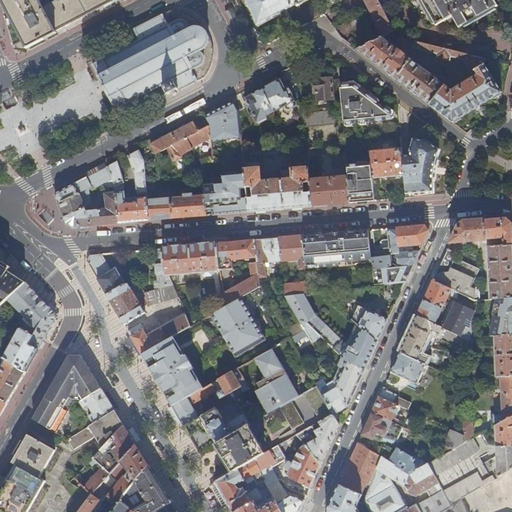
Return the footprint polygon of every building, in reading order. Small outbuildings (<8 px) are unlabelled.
[(4,0),(29,46),(56,31),(115,0),(60,0),(44,8),(40,0),(4,0)] [(300,4),(306,0),(246,0),(260,25),(280,14),(296,6),(297,8),(301,6),(300,4)] [(363,0),(383,37),(395,31),(378,0),(363,0)] [(498,6),(494,0),(454,0),(453,1),(451,0),(420,0),(436,26),(452,17),(460,28),(498,6)] [(239,24),(231,10),(225,13),(232,27),(239,24)] [(162,86),(166,94),(168,96),(171,94),(172,96),(173,97),(175,96),(176,94),(175,92),(177,91),(178,92),(204,79),(206,76),(210,71),(212,66),(213,56),(213,50),(211,42),(206,30),(201,24),(194,18),(189,15),(178,11),(169,12),(134,31),(138,39),(139,41),(100,62),(92,66),(103,86),(115,111),(134,101),(162,86)] [(382,38),(357,51),(385,71),(418,97),(453,123),(481,105),(502,93),(484,64),(486,59),(398,38),(397,43),(397,44),(434,52),(439,53),(438,56),(439,57),(448,60),(450,59),(450,56),(465,59),(472,71),(474,71),(475,71),(478,75),(452,91),(382,38)] [(272,85),(263,90),(274,112),(285,106),(287,109),(288,109),(294,106),(295,105),(291,97),(292,96),(288,89),(285,91),(279,82),(277,79),(271,83),(272,85)] [(340,86),(339,80),(332,80),(332,79),(313,81),(314,94),(318,94),(318,101),(333,100),(333,94),(341,93),(340,86)] [(367,122),(364,93),(361,93),(360,95),(356,92),(357,91),(356,86),(355,85),(340,86),(341,93),(343,124),(367,122)] [(365,93),(364,92),(356,86),(357,91),(356,92),(360,95),(361,93),(364,93),(365,93)] [(274,112),(263,90),(245,99),(251,110),(248,112),(250,116),(253,115),(258,122),(266,118),(265,116),(274,112)] [(365,93),(364,93),(367,122),(392,120),(391,113),(365,93)] [(0,173),(48,224),(54,219),(0,158),(0,113),(19,104),(15,98),(0,105),(0,173)] [(238,111),(234,103),(206,118),(211,126),(211,138),(212,141),(241,139),(238,111)] [(334,111),(303,115),(305,128),(335,124),(334,111)] [(193,123),(173,134),(178,143),(201,131),(200,129),(197,130),(193,123)] [(28,132),(25,125),(19,128),(22,135),(28,132)] [(211,138),(211,126),(201,131),(178,143),(162,151),(165,156),(170,153),(174,162),(182,158),(181,156),(193,149),(192,148),(211,138)] [(178,143),(173,134),(152,145),(155,152),(153,153),(154,156),(162,151),(178,143)] [(404,176),(406,194),(434,191),(433,183),(434,171),(436,160),(440,150),(428,141),(415,139),(411,150),(411,156),(402,156),(404,176)] [(281,154),(279,147),(262,149),(263,156),(281,154)] [(319,148),(307,149),(309,165),(313,165),(312,156),(320,156),(319,148)] [(402,156),(402,148),(370,151),(371,165),(373,179),(404,176),(402,156)] [(145,161),(139,151),(128,157),(135,175),(138,200),(137,200),(137,202),(126,204),(126,201),(124,183),(117,163),(108,168),(116,188),(117,194),(120,224),(135,223),(149,222),(148,202),(147,191),(146,186),(145,161)] [(334,167),(347,166),(346,154),(338,154),(332,155),(334,167)] [(363,202),(375,201),(373,179),(371,165),(347,166),(348,177),(350,203),(363,202)] [(289,209),(313,207),(311,181),(309,166),(295,167),(296,170),(282,171),(282,181),(262,182),(261,169),(245,171),(246,176),(247,189),(249,199),(250,213),(289,209)] [(108,168),(55,195),(67,224),(74,229),(81,228),(108,225),(120,224),(117,194),(106,195),(107,210),(87,212),(86,209),(87,206),(91,204),(89,189),(91,188),(93,190),(104,184),(107,189),(116,188),(108,168)] [(335,205),(350,203),(348,177),(341,178),(340,176),(339,175),(332,176),(331,177),(331,179),(311,181),(313,207),(335,205)] [(228,215),(250,213),(249,199),(243,199),(242,189),(247,189),(246,176),(223,177),(223,179),(204,180),(205,196),(207,216),(228,215)] [(194,217),(207,216),(205,196),(193,197),(192,196),(184,197),(184,198),(148,202),(149,222),(161,221),(194,217)] [(458,226),(451,243),(503,238),(504,242),(501,243),(501,246),(488,247),(490,299),(497,298),(511,297),(511,230),(511,223),(506,218),(494,219),(474,221),(465,222),(458,226)] [(413,246),(423,245),(429,231),(426,226),(415,227),(397,228),(400,253),(391,254),(393,267),(413,264),(414,264),(420,251),(413,251),(413,246)] [(400,253),(397,228),(391,229),(388,229),(389,240),(390,247),(382,248),(381,246),(375,246),(376,252),(382,252),(384,251),(385,255),(391,254),(400,253)] [(373,257),(369,230),(356,232),(356,233),(342,235),(342,233),(332,234),(332,236),(328,236),(318,237),(318,235),(303,237),(306,266),(321,265),(341,263),(373,260),(373,257)] [(306,266),(303,237),(293,238),(279,239),(282,262),(300,260),(301,269),(306,269),(306,266)] [(282,262),(279,239),(269,240),(255,241),(257,258),(258,263),(260,278),(268,278),(265,264),(282,262)] [(390,247),(389,240),(383,241),(381,243),(381,246),(382,248),(390,247)] [(257,258),(255,241),(236,243),(217,245),(220,271),(233,270),(233,260),(257,258)] [(220,271),(217,245),(205,246),(163,250),(166,275),(170,275),(182,274),(188,274),(203,273),(204,276),(212,276),(212,272),(220,271)] [(166,275),(163,250),(155,250),(156,274),(158,276),(159,282),(161,281),(162,289),(174,286),(170,275),(166,275)] [(459,250),(447,250),(433,281),(474,300),(478,300),(483,299),(483,291),(477,288),(477,270),(455,260),(459,250)] [(393,267),(391,254),(385,255),(384,251),(382,252),(383,255),(373,257),(373,260),(373,263),(374,270),(393,267)] [(112,272),(102,255),(90,256),(87,262),(98,279),(107,297),(126,286),(116,269),(112,272)] [(0,307),(0,308),(9,300),(25,283),(11,274),(8,272),(11,267),(0,259),(0,307)] [(261,280),(260,278),(258,263),(252,264),(254,278),(252,279),(245,283),(224,294),(227,307),(242,298),(262,287),(261,284),(261,280)] [(413,264),(393,267),(374,270),(376,286),(389,284),(394,283),(406,282),(409,273),(413,264)] [(471,319),(475,311),(476,311),(478,300),(474,300),(433,281),(426,297),(417,316),(460,335),(465,325),(463,324),(467,317),(471,319)] [(307,282),(284,285),(286,297),(302,294),(308,294),(307,282)] [(29,344),(38,349),(43,341),(45,338),(56,318),(55,313),(40,297),(28,286),(25,283),(9,300),(22,315),(21,316),(23,319),(25,317),(33,326),(26,331),(34,336),(29,344)] [(174,286),(162,289),(144,294),(138,283),(130,285),(126,286),(107,297),(115,310),(125,326),(146,314),(142,307),(136,297),(138,296),(142,298),(143,298),(147,304),(150,303),(151,306),(180,299),(174,286)] [(394,283),(389,284),(386,291),(390,293),(394,283)] [(227,307),(224,294),(216,296),(220,311),(227,307)] [(302,294),(286,297),(289,304),(302,325),(306,322),(316,332),(343,357),(348,361),(366,370),(372,355),(378,342),(378,341),(363,329),(356,343),(352,341),(348,345),(320,319),(302,294)] [(142,307),(147,304),(143,298),(142,298),(138,296),(136,297),(142,307)] [(511,297),(497,298),(490,337),(495,336),(511,335),(511,297)] [(227,307),(220,311),(213,315),(216,322),(219,321),(223,328),(220,329),(228,344),(231,342),(235,350),(232,351),(236,358),(266,340),(256,322),(255,322),(252,317),(253,316),(242,298),(227,307)] [(387,324),(389,320),(359,306),(353,320),(363,329),(378,341),(380,337),(381,337),(387,324)] [(465,325),(460,335),(468,339),(471,339),(476,311),(475,311),(471,319),(467,317),(463,324),(465,325)] [(174,337),(192,327),(186,314),(161,328),(157,330),(158,330),(159,333),(150,338),(148,336),(141,324),(128,332),(134,341),(142,356),(174,337)] [(460,335),(417,316),(410,331),(400,353),(426,365),(429,358),(422,355),(433,330),(465,345),(467,345),(468,339),(460,335)] [(306,322),(302,325),(305,330),(307,335),(308,336),(316,332),(306,322)] [(3,358),(26,371),(33,359),(38,349),(29,344),(34,336),(26,331),(21,329),(20,330),(3,358)] [(307,335),(305,330),(295,336),(297,339),(304,335),(305,336),(307,335)] [(511,335),(495,336),(497,377),(501,376),(511,375),(511,335)] [(295,336),(291,339),(289,340),(292,345),(297,342),(297,339),(295,336)] [(185,356),(174,337),(142,356),(144,359),(147,364),(158,382),(172,407),(204,389),(193,370),(195,369),(187,355),(185,356)] [(274,348),(238,369),(249,387),(259,374),(282,361),(274,348)] [(426,365),(400,353),(392,372),(418,383),(425,367),(428,369),(429,366),(426,365)] [(0,399),(7,403),(17,387),(26,371),(3,358),(0,356),(0,365),(2,367),(0,370),(0,399)] [(50,388),(33,419),(56,433),(74,402),(81,402),(101,389),(91,372),(82,357),(69,356),(54,381),(50,388)] [(348,361),(343,357),(339,364),(339,366),(341,368),(344,369),(336,384),(339,389),(349,406),(359,383),(366,370),(348,361)] [(334,381),(336,384),(344,369),(341,368),(334,381)] [(204,389),(172,407),(179,418),(184,427),(205,415),(202,409),(204,408),(199,401),(216,391),(218,394),(217,395),(220,400),(227,396),(230,401),(235,397),(250,389),(249,387),(238,369),(229,375),(204,389)] [(463,380),(478,379),(477,370),(462,372),(463,380)] [(511,375),(501,376),(503,418),(500,420),(501,423),(511,417),(511,375)] [(331,391),(323,397),(333,415),(334,416),(342,410),(349,406),(339,389),(336,384),(334,381),(328,385),(331,391)] [(317,387),(280,408),(297,436),(298,436),(313,427),(320,423),(333,415),(323,397),(317,387)] [(413,401),(384,388),(380,397),(399,406),(409,409),(413,401)] [(108,399),(101,389),(81,402),(85,410),(89,407),(93,414),(90,417),(94,424),(115,411),(108,399)] [(251,425),(235,397),(230,401),(205,415),(184,427),(186,429),(200,454),(217,445),(218,444),(251,425)] [(399,406),(380,397),(376,405),(373,413),(392,422),(399,406)] [(94,424),(68,440),(75,450),(96,437),(98,441),(95,442),(100,451),(124,425),(121,420),(115,411),(94,424)] [(392,422),(373,413),(368,423),(363,434),(375,440),(395,445),(396,441),(397,441),(404,426),(392,422)] [(333,415),(320,423),(323,427),(316,431),(313,427),(298,436),(306,446),(322,464),(331,444),(340,425),(334,416),(333,415)] [(511,417),(501,423),(496,426),(497,446),(498,477),(511,469),(511,417)] [(251,425),(218,444),(235,471),(255,460),(264,455),(249,429),(251,428),(256,425),(258,428),(267,423),(264,418),(251,425)] [(470,418),(464,419),(465,435),(466,443),(474,438),(476,438),(473,421),(470,418)] [(124,425),(100,451),(93,459),(93,460),(96,462),(102,467),(110,474),(137,446),(133,439),(124,425)] [(267,453),(251,428),(249,429),(264,455),(267,453)] [(465,435),(451,428),(444,445),(454,449),(444,455),(429,463),(435,475),(462,460),(471,454),(480,449),(474,438),(466,443),(465,435)] [(55,451),(28,435),(12,462),(18,466),(0,497),(0,502),(16,511),(26,511),(44,481),(39,478),(55,451)] [(379,455),(359,442),(352,457),(345,473),(367,483),(366,484),(371,487),(368,494),(367,494),(365,501),(371,511),(399,511),(408,507),(409,508),(416,504),(411,495),(406,486),(401,483),(396,486),(390,476),(377,469),(383,457),(379,455)] [(218,444),(217,445),(230,467),(233,472),(235,471),(218,444)] [(454,449),(444,445),(444,455),(454,449)] [(92,494),(78,511),(90,511),(100,500),(96,497),(99,493),(102,490),(114,477),(116,479),(126,468),(129,471),(124,477),(123,476),(108,496),(118,504),(130,488),(148,465),(142,455),(137,446),(110,474),(92,494)] [(264,455),(255,460),(261,470),(269,466),(270,469),(273,468),(287,459),(279,446),(267,453),(264,455)] [(290,478),(311,488),(317,474),(322,464),(306,446),(300,450),(289,475),(290,478)] [(383,447),(379,455),(383,457),(410,474),(429,463),(418,457),(416,460),(399,449),(397,450),(394,448),(393,450),(389,447),(387,450),(383,447)] [(367,483),(345,473),(339,486),(327,511),(442,511),(450,508),(452,507),(451,505),(444,490),(435,475),(429,463),(410,474),(383,457),(377,469),(390,476),(396,486),(401,483),(406,486),(411,495),(417,496),(427,490),(431,497),(417,505),(416,504),(409,508),(408,507),(399,511),(360,511),(358,506),(363,495),(362,494),(366,484),(367,483)] [(233,472),(216,482),(217,483),(230,505),(233,511),(283,511),(278,504),(275,498),(272,499),(274,502),(263,508),(260,505),(257,507),(255,502),(262,497),(257,489),(248,494),(245,489),(245,486),(248,490),(258,484),(259,486),(262,484),(263,482),(259,475),(254,477),(253,475),(261,470),(255,460),(235,471),(233,472)] [(112,511),(169,511),(166,507),(172,503),(167,495),(163,489),(148,465),(130,488),(118,504),(113,510),(113,511),(112,511)] [(269,466),(261,470),(266,479),(264,480),(268,487),(280,480),(273,468),(270,469),(269,466)] [(84,487),(92,494),(110,474),(102,467),(84,487)] [(477,471),(444,490),(451,505),(462,498),(486,484),(495,479),(492,474),(482,480),(477,471)] [(230,505),(217,483),(211,486),(224,508),(230,505)] [(278,504),(283,511),(298,511),(301,510),(303,504),(307,497),(294,490),(292,495),(288,497),(278,504)] [(275,498),(278,504),(288,497),(284,491),(274,497),(275,498)] [(452,507),(450,508),(452,511),(470,511),(462,498),(451,505),(452,507)]
